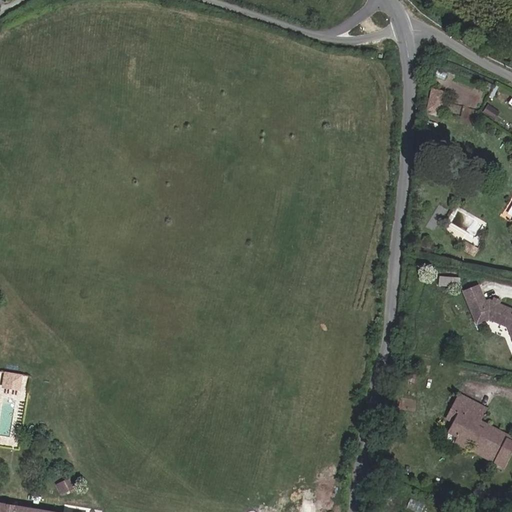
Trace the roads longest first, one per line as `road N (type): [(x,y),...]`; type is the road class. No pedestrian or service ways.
road 1 (residential): [(353,511),(409,103),(398,38)]
road 2 (unclassified): [(398,38),(432,35),(511,78)]
